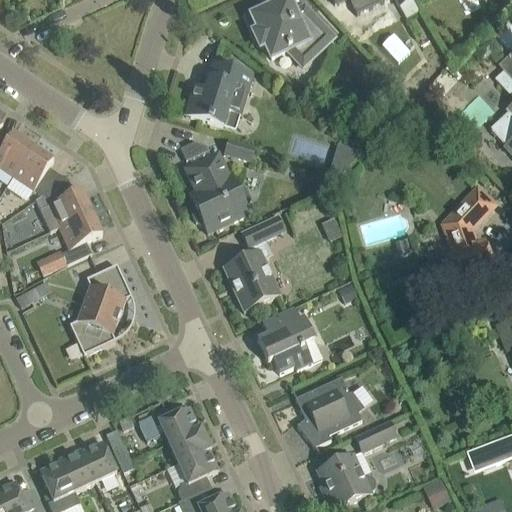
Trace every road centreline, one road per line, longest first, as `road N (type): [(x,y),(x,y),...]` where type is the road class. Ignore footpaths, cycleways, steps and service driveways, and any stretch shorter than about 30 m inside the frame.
road 1 (unclassified): [(202,348),(114,143)]
road 2 (unclassified): [(280,511),(202,348)]
road 3 (residential): [(41,420),(202,348)]
road 4 (residential): [(114,143),(168,0)]
road 5 (unclassified): [(114,143),(0,65)]
